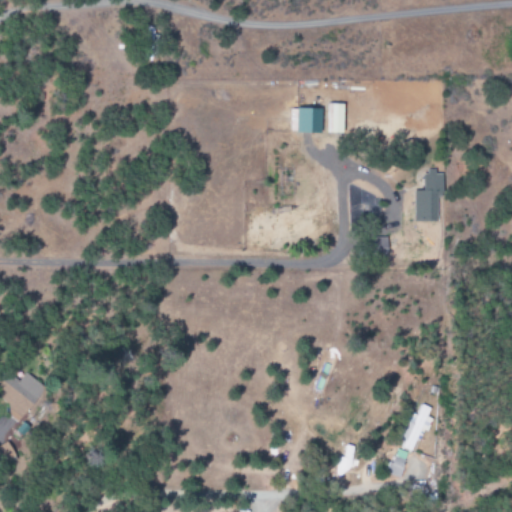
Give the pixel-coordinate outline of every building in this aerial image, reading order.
[(153,61),(155,28),(144,27),(142,60),(153,61)] [(289,109),(289,133),(320,133),(320,109),(289,109)] [(436,194),(441,194),(440,172),(422,172),(422,191),(412,191),(412,222),(436,221),(436,194)] [(386,237),(369,238),(370,259),(387,258),(386,237)] [(42,386),(22,374),(17,382),(7,376),(0,387),(0,400),(9,406),(4,415),(19,424),(42,386)] [(413,453),(421,431),(429,434),(434,420),(429,418),(432,410),(421,406),(417,416),(410,414),(398,448),(413,453)] [(352,471),(353,447),(343,446),(343,458),(335,458),(334,470),(352,471)] [(401,479),(407,453),(394,449),(387,476),(401,479)]
